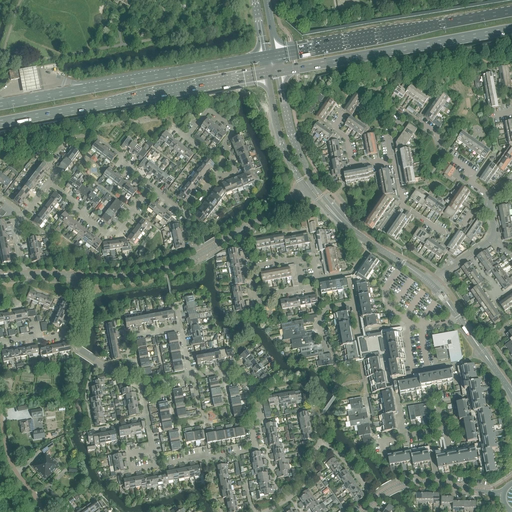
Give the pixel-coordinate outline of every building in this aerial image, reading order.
[(499,70),(500,75),(509,73),(508,66),(499,67),(499,68),(496,68),(497,71),(499,70)] [(40,89),(37,68),(19,71),(23,92),(40,89)] [(21,79),(20,72),(9,74),(11,81),(21,79)] [(492,73),(483,75),(484,82),(489,82),(489,79),(493,78),(493,76),(495,76),(495,73),(492,74),(492,73)] [(501,79),(498,80),(499,82),(511,80),(509,73),(500,75),(501,79)] [(484,82),(485,87),(497,85),(496,83),(494,83),(493,78),(489,79),(489,82),(484,82)] [(511,80),(499,82),(499,85),(502,84),(502,89),(511,87),(511,80)] [(405,94),(409,97),(415,89),(413,88),(414,86),(412,84),(411,86),(410,86),(407,91),(405,94)] [(394,94),(398,96),(404,87),(402,85),(401,87),(399,86),(394,94)] [(485,87),(486,94),(491,93),(491,91),(495,90),(495,88),(497,88),(497,85),(485,87)] [(402,99),(405,94),(407,91),(405,90),(407,88),(404,87),(398,96),(402,99)] [(409,97),(413,100),(420,90),(418,89),(417,91),(415,89),(409,97)] [(413,100),(419,104),(422,100),(420,99),(422,95),(421,93),(422,91),(420,90),(413,100)] [(486,94),(487,99),(499,97),(499,94),(496,95),(495,90),(491,91),(491,93),(486,94)] [(436,95),(446,102),(449,98),(441,93),(440,95),(438,93),(436,95)] [(352,94),(351,96),(360,103),(363,99),(355,94),(354,96),(352,94)] [(422,100),(419,104),(423,107),(429,99),(428,99),(430,97),(428,95),(426,97),(422,95),(420,99),(422,100)] [(446,102),(436,95),(435,97),(437,99),(434,103),(438,105),(439,103),(443,106),(446,102)] [(351,100),(350,102),(358,107),(360,103),(351,96),(349,98),(351,100)] [(337,104),(329,99),(324,105),(328,107),(330,105),(334,108),(335,106),(337,108),(338,106),(336,104),(337,104)] [(347,102),(345,104),(355,111),(358,107),(350,102),(348,104),(347,102)] [(431,103),(429,105),(439,112),(443,106),(439,103),(438,105),(434,103),(433,105),(431,103)] [(355,111),(345,104),(344,106),(346,108),(344,110),(352,115),(355,111)] [(328,107),(324,105),(322,109),(332,115),(333,113),(331,112),(334,108),(330,105),(328,107)] [(430,109),(427,112),(431,115),(433,113),(437,116),(439,112),(429,105),(428,107),(430,109)] [(322,109),(319,113),(327,118),(328,116),(330,118),(332,115),(322,109)] [(431,115),(427,112),(426,114),(424,113),(423,115),(425,116),(424,117),(432,122),(437,116),(433,113),(431,115)] [(327,118),(319,113),(316,117),(324,122),(326,123),(327,121),(325,120),(327,118)] [(345,125),(349,128),(355,120),(351,117),(345,125)] [(200,128),(205,132),(212,123),(207,119),(200,128)] [(349,128),(353,130),(359,123),(355,120),(349,128)] [(312,131),(316,134),(321,126),(320,125),(321,123),(319,121),(318,123),(317,123),(312,131)] [(205,132),(210,135),(217,127),(212,123),(205,132)] [(353,130),(357,133),(363,125),(359,123),(353,130)] [(408,127),(406,128),(414,134),(417,130),(409,124),(409,125),(407,123),(406,125),(408,127)] [(316,134),(320,137),(327,127),(325,125),(323,127),(321,126),(316,134)] [(363,125),(357,133),(361,136),(362,135),(364,136),(369,133),(367,132),(369,130),(363,125)] [(210,135),(215,139),(221,130),(217,127),(210,135)] [(329,128),(327,127),(320,137),(324,139),(329,132),(327,130),(329,128)] [(403,129),(402,131),(411,138),(414,134),(406,128),(405,130),(403,129)] [(226,134),(221,130),(213,142),(218,145),(226,134)] [(324,139),(328,142),(335,132),(333,131),(331,133),(329,132),(324,139)] [(402,134),(401,136),(409,142),(411,138),(402,131),(400,133),(402,134)] [(170,135),(165,132),(160,139),(165,143),(170,135)] [(328,142),(329,143),(338,141),(338,139),(335,137),(337,134),(335,132),(328,142)] [(457,140),(463,144),(466,140),(464,139),(467,135),(462,132),(457,140)] [(231,140),(233,146),(244,142),(241,136),(240,136),(239,133),(233,136),(235,139),(231,140)] [(169,137),(170,136),(170,135),(165,143),(169,146),(174,140),(169,137)] [(463,144),(467,147),(472,139),(467,135),(464,139),(466,140),(463,144)] [(398,140),(406,146),(409,142),(401,136),(399,138),(397,137),(396,139),(398,140)] [(126,147),(128,148),(133,142),(128,138),(121,147),(123,149),(125,148),(126,147)] [(476,142),(472,139),(467,147),(473,151),(476,147),(474,146),(476,142)] [(91,148),(96,152),(101,146),(99,144),(100,143),(100,141),(98,140),(91,148)] [(169,146),(174,150),(179,144),(174,140),(169,146)] [(398,140),(396,143),(397,150),(400,149),(400,152),(407,150),(406,146),(398,140)] [(329,143),(330,150),(335,149),(334,147),(339,146),(339,144),(341,143),(340,141),(338,141),(329,143)] [(137,146),(133,142),(128,148),(130,150),(129,152),(129,153),(131,154),(137,146)] [(233,146),(236,151),(246,147),(244,142),(233,146)] [(473,151),(477,154),(482,146),(476,142),(474,146),(476,147),(473,151)] [(174,150),(179,154),(184,147),(179,144),(174,150)] [(96,152),(101,156),(107,147),(105,146),(104,146),(103,147),(101,146),(96,152)] [(142,149),(137,146),(131,154),(133,156),(134,156),(135,154),(137,156),(142,149)] [(330,150),(331,155),(343,152),(342,150),(340,150),(339,146),(334,147),(335,149),(330,150)] [(486,149),(482,146),(477,154),(481,156),(486,149)] [(71,151),(69,153),(76,158),(79,153),(71,147),(69,149),(69,150),(71,151)] [(101,156),(105,160),(110,153),(108,152),(110,150),(109,149),(107,147),(101,156)] [(179,154),(184,157),(188,151),(184,147),(179,154)] [(236,151),(238,157),(248,153),(246,147),(236,151)] [(142,149),(137,156),(139,157),(138,159),(138,160),(140,162),(147,153),(142,149)] [(409,150),(407,150),(400,152),(400,149),(397,150),(395,150),(395,153),(400,152),(401,154),(398,154),(396,155),(397,160),(399,159),(401,159),(402,163),(400,164),(398,164),(398,169),(401,169),(403,168),(404,173),(402,173),(399,174),(400,179),(403,178),(402,178),(405,178),(406,182),(403,183),(401,183),(401,186),(406,185),(416,183),(409,150)] [(486,149),(481,156),(485,159),(490,151),(486,149)] [(193,155),(188,151),(184,157),(189,161),(193,155)] [(329,162),(332,162),(337,161),(336,158),(341,158),(341,155),(343,155),(343,152),(331,155),(332,159),(329,159),(329,160),(329,162)] [(63,156),(72,163),(76,158),(69,153),(67,155),(66,154),(65,154),(63,156)] [(110,153),(105,160),(110,163),(117,155),(115,153),(114,153),(113,155),(110,153)] [(250,158),(248,153),(238,157),(240,162),(250,158)] [(505,153),(502,157),(510,162),(511,159),(511,154),(509,156),(505,153)] [(63,161),(62,163),(68,168),(72,163),(63,156),(62,158),(62,160),(63,161)] [(502,157),(498,163),(502,165),(504,163),(508,166),(510,162),(502,157)] [(250,158),(240,162),(242,168),(253,164),(250,158)] [(337,161),(332,162),(334,171),(331,171),(332,176),(337,176),(337,178),(339,178),(339,181),(337,182),(337,184),(340,184),(339,183),(342,182),(341,177),(342,177),(341,170),(343,170),(343,167),(345,167),(348,166),(347,161),(342,162),(341,158),(336,158),(337,161)] [(142,167),(145,169),(149,162),(145,159),(138,167),(140,169),(141,169),(142,167)] [(203,164),(210,169),(214,165),(207,159),(203,164)] [(492,161),(490,160),(487,164),(489,165),(488,167),(496,173),(498,169),(496,167),(491,163),(492,161)] [(41,162),(38,167),(44,172),(46,170),(47,171),(49,171),(50,169),(41,162)] [(146,173),(148,175),(154,166),(149,162),(145,169),(147,170),(145,172),(146,173)] [(68,168),(62,163),(60,165),(59,164),(57,164),(56,166),(64,173),(68,168)] [(503,172),(508,166),(504,163),(502,165),(498,163),(496,167),(498,169),(503,172)] [(199,169),(206,173),(209,169),(210,170),(210,169),(203,164),(199,169)] [(255,169),(253,164),(242,168),(245,174),(253,170),(255,169)] [(443,176),(453,183),(456,178),(451,176),(456,170),(447,164),(441,172),(445,174),(443,176)] [(365,170),(361,171),(360,169),(360,166),(355,167),(355,170),(356,172),(351,173),(351,168),(348,169),(348,168),(346,169),(346,174),(344,174),(346,184),(370,179),(369,177),(374,176),(372,167),(370,167),(369,165),(364,166),(365,168),(365,170)] [(152,175),(154,176),(159,170),(154,166),(148,175),(150,176),(151,176),(152,175)] [(38,167),(34,172),(43,179),(44,177),(44,176),(42,174),(44,172),(38,167)] [(103,176),(108,179),(113,173),(111,171),(112,170),(112,169),(110,167),(103,176)] [(485,168),(483,170),(493,177),(496,173),(488,167),(487,169),(485,168)] [(196,173),(202,178),(206,173),(199,169),(196,173)] [(155,181),(157,182),(164,173),(159,170),(154,176),(156,178),(155,179),(155,181)] [(256,177),(253,170),(245,174),(245,175),(244,175),(248,183),(254,181),(256,177)] [(379,172),(384,196),(393,195),(393,194),(395,194),(398,194),(397,191),(395,192),(393,192),(391,185),(394,185),(396,184),(395,179),(393,180),(390,180),(389,173),(392,173),(394,173),(393,170),(389,171),(379,172)] [(484,173),(482,175),(490,181),(493,177),(483,170),(482,172),(484,173)] [(34,172),(30,177),(37,182),(38,180),(40,181),(41,181),(43,179),(34,172)] [(108,179),(113,183),(119,174),(117,173),(116,173),(115,175),(113,173),(108,179)] [(162,182),(164,183),(169,177),(164,173),(157,182),(159,183),(160,183),(162,182)] [(192,178),(198,183),(202,178),(196,173),(192,178)] [(113,183),(117,187),(122,180),(120,179),(121,177),(121,176),(119,174),(113,183)] [(244,175),(238,177),(243,188),(248,185),(244,175)] [(490,181),(482,175),(481,177),(479,176),(478,178),(480,179),(487,185),(490,181)] [(27,182),(35,188),(37,186),(37,185),(35,184),(37,182),(30,177),(27,182)] [(169,177),(164,183),(166,185),(165,186),(165,188),(167,189),(173,181),(169,177)] [(238,177),(233,180),(237,190),(243,188),(238,177)] [(7,178),(2,185),(4,186),(3,188),(3,189),(5,191),(12,182),(7,178)] [(70,187),(72,188),(77,182),(72,178),(65,187),(68,188),(69,188),(70,187)] [(198,183),(192,178),(188,183),(195,188),(198,183)] [(117,187),(122,190),(129,182),(127,180),(125,180),(124,182),(122,180),(117,187)] [(233,180),(227,182),(232,192),(237,190),(233,180)] [(27,182),(23,186),(30,191),(31,189),(33,190),(34,190),(35,188),(27,182)] [(73,193),(75,194),(82,186),(77,182),(72,188),(74,190),(73,191),(73,193)] [(129,182),(122,190),(127,194),(132,188),(130,186),(131,184),(131,183),(129,182)] [(216,188),(225,195),(232,192),(227,182),(222,184),(223,187),(218,189),(216,188)] [(195,188),(188,183),(185,188),(191,192),(195,188)] [(450,205),(449,207),(453,210),(451,212),(455,215),(470,193),(462,187),(461,187),(462,186),(459,184),(457,187),(461,189),(458,193),(454,191),(451,195),(455,197),(453,201),(449,198),(446,203),(450,205)] [(18,190),(19,191),(28,198),(30,196),(29,195),(28,193),(30,191),(23,186),(21,190),(19,188),(18,190)] [(80,194),(82,196),(87,189),(82,186),(75,194),(77,196),(78,196),(80,194)] [(132,188),(127,194),(132,198),(138,189),(136,187),(135,188),(134,189),(132,188)] [(185,188),(181,192),(187,197),(191,192),(185,188)] [(216,188),(212,193),(221,200),(225,195),(216,188)] [(83,200),(85,202),(91,193),(87,189),(82,196),(84,197),(83,199),(83,200)] [(19,191),(16,196),(22,201),(24,199),(25,200),(27,200),(28,198),(19,191)] [(410,198),(415,201),(420,193),(416,191),(410,198)] [(187,197),(181,192),(177,197),(184,202),(187,197)] [(54,193),(50,198),(57,203),(61,199),(54,193)] [(91,193),(85,202),(87,203),(88,203),(89,201),(91,203),(96,196),(91,193)] [(212,193),(209,198),(218,205),(221,200),(212,193)] [(415,201),(419,204),(424,196),(420,193),(415,201)] [(22,201),(16,196),(12,201),(21,208),(22,205),(22,204),(21,203),(22,201)] [(101,200),(96,196),(91,203),(93,205),(92,206),(92,207),(94,209),(101,200)] [(423,207),(424,205),(428,199),(424,196),(419,204),(423,207)] [(384,197),(367,221),(375,227),(375,226),(377,228),(379,226),(377,224),(379,221),(381,222),(384,218),(382,216),(385,213),(387,214),(390,210),(388,209),(390,205),(394,208),(396,205),(394,204),(392,203),(384,197)] [(424,205),(428,207),(433,200),(429,197),(428,199),(424,205)] [(48,204),(54,208),(57,203),(50,198),(51,199),(48,204)] [(218,205),(209,198),(205,202),(214,209),(218,205)] [(116,200),(112,205),(118,210),(120,207),(122,209),(123,209),(125,206),(116,200)] [(428,207),(432,210),(437,202),(433,200),(428,207)] [(148,208),(153,212),(158,205),(153,201),(148,208)] [(210,214),(214,209),(205,202),(201,207),(210,214)] [(432,210),(436,213),(441,205),(437,202),(432,210)] [(54,208),(48,204),(44,208),(50,213),(54,208)] [(112,205),(108,209),(117,216),(119,214),(118,213),(117,212),(118,210),(112,205)] [(153,212),(157,215),(162,209),(157,206),(158,205),(153,212)] [(441,205),(436,213),(440,216),(445,208),(441,205)] [(499,210),(500,214),(505,213),(504,211),(509,210),(508,205),(499,207),(496,208),(497,210),(499,210)] [(210,214),(201,207),(198,212),(207,219),(210,214)] [(453,210),(449,207),(444,213),(452,219),(455,215),(451,212),(453,210)] [(44,208),(40,213),(47,218),(50,213),(44,208)] [(108,209),(105,214),(111,219),(113,217),(114,218),(116,218),(117,216),(108,209)] [(157,215),(162,219),(167,213),(162,209),(157,215)] [(498,217),(498,219),(510,217),(509,210),(504,211),(505,213),(500,214),(500,216),(498,217)] [(59,220),(64,223),(69,216),(64,212),(59,220)] [(207,219),(198,212),(194,217),(203,224),(207,219)] [(40,213),(37,218),(43,223),(47,218),(40,213)] [(167,213),(162,219),(167,223),(167,222),(169,223),(174,220),(171,217),(172,217),(167,213)] [(392,226),(394,228),(390,234),(388,232),(386,231),(384,233),(388,236),(396,241),(410,221),(413,224),(413,222),(416,219),(408,214),(405,218),(402,216),(398,213),(396,215),(398,217),(398,216),(400,218),(396,224),(394,222),(395,222),(393,221),(390,225),(392,226)] [(111,219),(105,214),(101,219),(110,226),(111,224),(111,222),(110,221),(111,219)] [(64,223),(68,227),(73,221),(69,217),(69,216),(64,223)] [(511,222),(510,217),(498,219),(499,222),(501,221),(502,226),(507,225),(506,223),(511,222)] [(43,223),(37,218),(33,223),(39,227),(43,223)] [(471,220),(470,222),(480,229),(483,225),(475,219),(473,221),(471,220)] [(138,225),(144,229),(148,224),(142,220),(138,225)] [(172,232),(180,231),(179,225),(178,225),(177,222),(175,220),(169,225),(170,229),(172,229),(172,232)] [(68,227),(73,231),(78,224),(73,221),(68,227)] [(375,227),(367,221),(365,225),(372,231),(374,229),(376,230),(377,228),(375,226),(375,227)] [(470,225),(469,227),(477,233),(480,229),(470,222),(468,224),(470,225)] [(511,229),(511,226),(511,222),(506,223),(507,225),(502,226),(503,228),(500,229),(501,231),(511,229)] [(78,234),(83,228),(78,224),(73,231),(78,234)] [(144,229),(138,225),(135,229),(141,234),(144,229)] [(466,228),(464,230),(474,237),(477,233),(469,227),(468,229),(466,228)] [(87,232),(83,228),(78,234),(83,238),(87,232)] [(135,229),(131,234),(137,239),(141,234),(135,229)] [(413,237),(417,240),(423,232),(419,229),(413,237)] [(465,233),(464,235),(463,235),(466,237),(471,241),(474,237),(464,230),(463,232),(465,233)] [(455,232),(453,234),(463,241),(466,237),(463,235),(464,235),(458,231),(457,233),(455,232)] [(83,238),(87,242),(92,235),(87,232),(83,238)] [(308,234),(307,232),(305,232),(305,234),(301,235),(302,240),(304,240),(305,244),(310,243),(308,234)] [(417,240),(421,242),(427,234),(423,232),(417,240)] [(296,234),(298,246),(305,244),(304,240),(302,240),(301,235),(299,236),(298,233),(296,234)] [(137,239),(131,234),(127,239),(133,244),(137,239)] [(294,237),(289,237),(290,242),(292,242),(293,246),(298,246),(296,234),(293,234),(294,237)] [(421,242),(425,245),(429,239),(430,239),(431,237),(427,234),(421,242)] [(454,238),(453,239),(460,245),(463,241),(453,234),(452,236),(454,238)] [(92,235),(87,242),(86,243),(91,247),(97,239),(92,235)] [(286,235),(284,236),(285,244),(286,248),(293,246),(292,242),(290,242),(289,237),(287,238),(286,235)] [(97,239),(91,247),(99,253),(100,248),(99,247),(102,243),(97,239)] [(424,247),(428,250),(435,240),(433,239),(431,241),(430,239),(429,239),(425,245),(424,247)] [(449,240),(448,242),(458,249),(460,245),(453,239),(451,241),(449,240)] [(428,250),(432,252),(437,245),(435,243),(437,241),(435,240),(428,250)] [(458,249),(448,242),(446,244),(448,245),(447,248),(451,250),(449,252),(453,255),(458,249)] [(432,252),(436,255),(443,245),(441,244),(439,246),(437,245),(432,252)] [(443,245),(436,255),(440,258),(442,254),(444,256),(447,252),(443,249),(445,247),(443,245)] [(324,266),(326,265),(328,265),(330,272),(325,273),(325,275),(330,274),(330,275),(339,273),(335,249),(329,250),(321,252),(321,254),(326,253),(327,260),(323,261),(324,266)] [(478,259),(480,261),(490,254),(487,250),(477,257),(475,259),(476,261),(478,259)] [(479,265),(481,267),(490,260),(492,258),(490,254),(480,261),(481,263),(479,265)] [(379,261),(371,256),(368,261),(376,266),(379,261)] [(484,267),(485,269),(493,263),(490,260),(481,267),(482,269),(484,267)] [(376,266),(368,261),(364,265),(373,271),(376,266)] [(468,270),(472,267),(471,265),(473,263),(471,261),(469,263),(461,268),(466,274),(470,271),(468,270)] [(488,273),(491,271),(496,267),(498,266),(496,262),(493,263),(485,269),(487,271),(485,272),(486,274),(488,273)] [(369,275),(373,271),(364,265),(361,269),(369,275)] [(491,271),(488,273),(490,275),(491,274),(492,273),(495,277),(499,274),(498,272),(502,269),(499,265),(498,266),(496,267),(491,271)] [(469,278),(478,271),(477,269),(475,271),(472,267),(468,270),(470,271),(466,274),(469,278)] [(366,280),(369,275),(361,269),(358,274),(366,280)] [(495,280),(496,282),(506,275),(502,269),(498,272),(499,274),(495,277),(497,279),(495,280)] [(475,279),(479,276),(478,275),(480,273),(478,271),(469,278),(473,284),(477,281),(475,279)] [(366,280),(358,274),(356,277),(356,278),(356,281),(358,291),(359,297),(360,303),(361,307),(362,313),(363,318),(366,317),(367,328),(379,326),(378,321),(378,320),(377,315),(375,315),(374,310),(373,305),(372,301),(372,300),(371,295),(371,294),(370,289),(369,284),(367,284),(366,280)] [(500,283),(502,287),(506,284),(505,282),(509,279),(506,275),(496,282),(498,284),(500,283)] [(480,285),(482,287),(484,285),(482,283),(483,283),(479,276),(475,279),(477,281),(473,284),(476,288),(480,285)] [(511,283),(509,279),(505,282),(506,284),(502,287),(504,288),(502,290),(503,292),(505,290),(505,291),(511,285),(511,283)] [(477,293),(481,290),(480,288),(482,287),(480,285),(476,288),(471,291),(475,297),(479,295),(477,293)] [(478,301),(488,294),(486,292),(484,294),(481,290),(477,293),(479,295),(475,297),(478,301)] [(33,301),(36,293),(30,291),(26,301),(28,302),(29,301),(30,299),(33,301)] [(33,301),(38,303),(41,296),(36,293),(33,301)] [(484,302),(488,300),(487,298),(489,296),(488,294),(478,301),(482,307),(486,304),(484,302)] [(507,298),(503,301),(506,305),(508,303),(511,307),(511,306),(511,301),(508,295),(505,296),(507,298)] [(38,303),(44,305),(47,298),(41,296),(38,303)] [(48,310),(49,308),(52,301),(47,298),(44,305),(43,308),(48,310)] [(62,302),(60,308),(68,311),(70,306),(66,304),(67,301),(62,299),(60,301),(62,302)] [(482,307),(485,311),(495,304),(493,302),(491,303),(488,300),(484,302),(486,304),(482,307)] [(506,305),(503,301),(501,302),(500,300),(498,302),(499,304),(504,312),(511,307),(508,303),(506,305)] [(485,311),(489,317),(493,314),(491,312),(495,309),(494,308),(496,306),(495,304),(485,311)] [(160,310),(160,312),(162,323),(165,323),(165,322),(165,320),(168,319),(166,311),(163,312),(162,307),(159,308),(160,310)] [(60,308),(57,313),(64,316),(67,311),(68,311),(60,308)] [(489,317),(492,321),(502,314),(500,312),(498,313),(495,309),(491,312),(493,314),(489,317)] [(353,344),(347,312),(335,314),(341,347),(344,346),(347,362),(359,360),(355,344),(353,344)] [(57,313),(55,319),(62,322),(64,316),(57,313)] [(136,314),(130,315),(132,326),(135,325),(135,327),(136,328),(139,328),(136,314)] [(186,320),(187,322),(197,320),(200,319),(199,314),(196,314),(188,316),(189,318),(187,319),(186,320)] [(502,314),(492,321),(495,325),(503,319),(501,317),(503,316),(502,314)] [(132,326),(130,315),(124,316),(127,330),(129,329),(130,328),(130,326),(132,326)] [(62,322),(55,319),(52,324),(60,327),(62,322)] [(282,330),(304,326),(302,320),(281,324),(282,330)] [(117,323),(106,325),(107,331),(115,329),(115,327),(116,327),(117,325),(117,323)] [(188,331),(189,334),(202,331),(201,325),(198,326),(190,327),(191,330),(189,330),(188,331)] [(283,335),(305,331),(304,326),(282,330),(283,335)] [(284,341),(291,339),(305,337),(307,336),(313,335),(314,335),(313,332),(307,333),(305,333),(305,331),(283,335),(284,340),(284,341)] [(403,343),(401,333),(384,336),(384,333),(357,338),(361,360),(364,359),(367,378),(369,377),(372,393),(380,392),(380,394),(389,392),(388,390),(394,389),(394,386),(394,385),(394,384),(395,384),(396,384),(397,385),(398,389),(399,388),(398,383),(398,378),(406,376),(403,360),(406,360),(403,343)] [(456,333),(448,335),(446,336),(444,337),(442,336),(436,337),(435,338),(434,339),(435,348),(441,347),(441,349),(435,350),(437,350),(438,360),(449,359),(449,360),(449,356),(450,356),(451,362),(457,361),(457,362),(458,363),(459,362),(460,362),(459,359),(462,358),(463,357),(462,351),(459,348),(459,346),(460,344),(458,334),(456,333)] [(291,339),(292,344),(314,341),(313,335),(307,336),(305,337),(291,339)] [(204,337),(193,339),(193,342),(191,342),(190,343),(191,346),(205,343),(204,337)] [(293,350),(300,349),(314,346),(314,344),(314,341),(292,344),(293,350)] [(62,343),(63,344),(64,352),(70,351),(69,342),(62,343)] [(300,349),(301,354),(323,350),(322,344),(314,346),(300,349)] [(231,349),(225,350),(227,358),(229,358),(230,359),(231,360),(233,360),(231,349)] [(301,354),(302,359),(319,356),(323,355),(322,353),(323,353),(323,350),(301,354)] [(244,360),(251,355),(247,351),(238,357),(240,359),(241,359),(242,358),(244,360)] [(245,367),(254,360),(251,355),(244,360),(246,362),(244,364),(244,365),(245,367)] [(251,370),(258,365),(254,360),(245,367),(247,369),(248,369),(250,368),(251,370)] [(251,374),(253,376),(261,370),(258,365),(251,370),(253,372),(251,373),(251,374)] [(465,390),(467,390),(467,389),(470,388),(469,384),(470,384),(475,412),(479,411),(486,450),(485,450),(484,446),(481,446),(482,451),(486,474),(496,472),(495,469),(497,469),(496,463),(494,463),(493,458),(495,458),(494,452),(492,452),(492,450),(498,449),(497,445),(495,446),(494,440),(496,440),(495,434),(493,434),(492,429),(494,429),(493,423),(491,423),(490,418),(492,418),(491,412),(489,412),(488,409),(484,410),(484,407),(486,407),(485,401),(483,401),(482,396),(484,396),(483,390),(481,390),(480,385),(482,385),(481,381),(475,382),(475,380),(477,379),(476,373),(474,374),(473,369),(475,368),(474,365),(463,367),(466,384),(464,385),(465,390)] [(257,377),(259,379),(265,374),(261,370),(253,376),(254,378),(256,378),(257,377)] [(453,382),(451,370),(419,376),(419,379),(398,383),(399,388),(400,395),(422,391),(422,388),(453,382)] [(93,381),(94,387),(101,386),(104,385),(103,380),(102,378),(104,378),(104,374),(97,376),(97,379),(98,381),(93,381)] [(265,374),(259,379),(260,381),(259,383),(259,384),(260,386),(269,379),(265,374)] [(125,395),(133,393),(131,388),(127,389),(126,387),(127,387),(126,384),(119,385),(120,388),(121,388),(122,390),(121,390),(123,396),(125,395)] [(295,392),(297,402),(304,400),(304,402),(307,401),(306,394),(301,395),(300,391),(295,392)] [(384,432),(396,430),(393,414),(396,414),(392,392),(389,392),(380,394),(384,415),(381,416),(384,432)] [(463,429),(465,428),(466,433),(464,434),(465,440),(467,439),(468,442),(466,442),(467,446),(471,445),(471,442),(472,441),(473,445),(477,444),(476,441),(477,440),(473,418),(469,418),(466,401),(455,403),(455,407),(457,406),(458,412),(456,412),(457,418),(459,418),(460,420),(464,420),(464,422),(462,423),(463,429)] [(430,403),(424,404),(426,416),(427,419),(432,418),(432,415),(430,403)] [(348,411),(349,416),(367,413),(366,408),(363,408),(351,411),(351,410),(349,411),(348,411)] [(43,416),(42,409),(31,411),(32,417),(43,416)] [(368,418),(367,413),(349,416),(350,422),(368,418)] [(369,424),(368,418),(350,422),(351,427),(357,426),(369,424)] [(22,434),(29,433),(32,432),(34,432),(32,420),(30,420),(27,421),(20,422),(22,434)] [(136,420),(133,420),(136,435),(141,434),(141,428),(142,428),(142,429),(146,428),(144,421),(141,422),(141,424),(140,424),(137,424),(136,420)] [(262,428),(263,431),(277,428),(276,423),(266,425),(266,428),(262,428)] [(43,430),(34,432),(32,432),(34,440),(44,438),(43,430)] [(96,450),(92,431),(89,432),(89,433),(87,433),(89,443),(91,443),(92,447),(87,448),(88,451),(96,450)] [(312,434),(303,436),(304,441),(304,443),(302,443),(303,446),(310,445),(309,442),(309,440),(313,439),(312,434)] [(49,456),(49,457),(45,453),(48,450),(48,449),(53,445),(51,442),(39,450),(44,454),(32,467),(38,473),(52,459),(49,456)] [(440,452),(435,453),(436,456),(436,457),(438,469),(442,468),(441,466),(446,465),(447,467),(453,466),(452,464),(457,463),(458,465),(464,464),(464,462),(469,461),(469,463),(475,462),(475,460),(478,459),(476,450),(442,456),(441,456),(441,455),(440,452)] [(251,454),(252,459),(262,458),(261,455),(265,454),(265,451),(251,454)] [(404,463),(404,465),(410,464),(410,462),(412,461),(413,467),(417,466),(416,464),(421,463),(422,465),(428,464),(427,462),(430,462),(429,452),(412,455),(411,452),(388,456),(390,465),(392,465),(393,467),(399,466),(399,464),(404,463)] [(111,456),(112,461),(122,460),(121,457),(126,456),(125,453),(111,456)] [(322,461),(324,464),(325,462),(326,464),(329,469),(338,463),(334,458),(330,461),(330,459),(328,457),(322,461)] [(52,459),(38,473),(45,480),(59,466),(52,459)] [(200,466),(198,466),(195,466),(195,462),(192,463),(194,477),(200,476),(199,471),(201,471),(204,471),(203,464),(200,464),(200,466)] [(329,469),(332,473),(341,467),(338,463),(329,469)] [(127,464),(113,467),(114,472),(124,471),(123,468),(127,467),(127,464)] [(336,478),(338,476),(344,472),(341,467),(332,473),(336,478)] [(291,470),(276,473),(277,476),(278,476),(279,478),(277,478),(288,476),(288,474),(292,473),(293,478),(297,477),(295,469),(290,470),(291,470)] [(350,474),(346,470),(344,472),(338,476),(341,480),(350,474)] [(147,488),(146,486),(145,476),(142,476),(141,472),(138,473),(141,487),(141,489),(147,488)] [(144,475),(145,476),(146,486),(147,488),(147,489),(152,488),(151,478),(148,478),(147,474),(144,475)] [(353,479),(350,474),(341,480),(344,485),(353,479)] [(130,489),(128,475),(125,475),(126,479),(123,480),(123,475),(117,476),(119,486),(122,486),(122,485),(124,485),(125,490),(130,489)] [(344,485),(348,489),(356,483),(353,479),(344,485)] [(348,489),(351,493),(359,487),(356,483),(348,489)] [(351,499),(354,498),(362,492),(359,487),(351,493),(352,496),(350,497),(351,499)] [(261,491),(256,492),(258,500),(261,499),(260,495),(264,494),(265,496),(276,494),(274,494),(274,492),(275,492),(275,488),(261,491)] [(302,494),(300,495),(300,496),(301,495),(302,498),(300,499),(301,502),(298,504),(300,507),(314,496),(310,492),(309,489),(302,494)] [(362,492),(354,498),(357,502),(365,496),(362,492)] [(305,506),(306,508),(314,503),(314,502),(317,501),(314,496),(300,507),(301,509),(305,506)] [(97,504),(94,499),(90,503),(96,511),(99,511),(98,509),(100,508),(100,507),(101,506),(102,508),(105,506),(101,500),(98,502),(99,503),(97,504)] [(310,509),(312,511),(320,505),(317,501),(314,502),(314,503),(306,508),(305,509),(307,511),(310,509)] [(96,511),(90,503),(85,506),(89,511),(96,511)]
